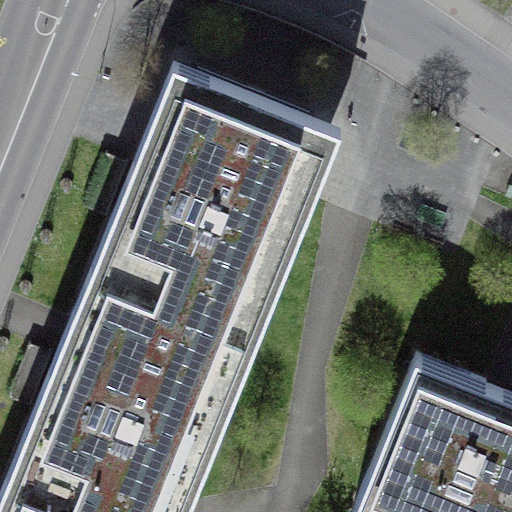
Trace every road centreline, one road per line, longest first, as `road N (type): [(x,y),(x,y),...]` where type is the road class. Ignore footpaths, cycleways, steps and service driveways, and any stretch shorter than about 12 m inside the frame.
road 1 (residential): [(511,90),(364,0)]
road 2 (secondary): [(55,0),(0,145)]
